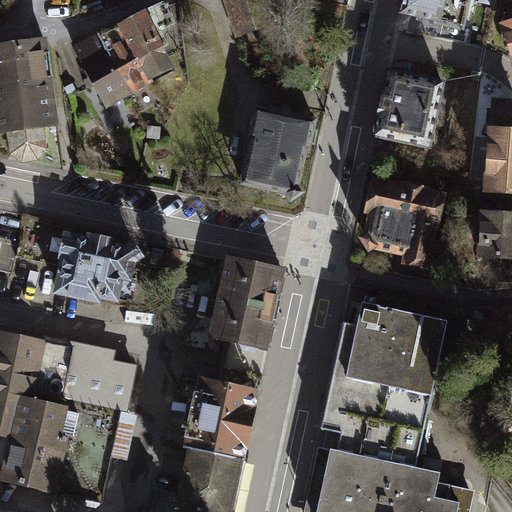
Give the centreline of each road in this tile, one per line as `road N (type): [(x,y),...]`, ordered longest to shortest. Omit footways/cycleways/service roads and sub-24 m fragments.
road 1 (residential): [(0,192),(321,261)]
road 2 (residential): [(135,511),(166,377),(159,351),(0,316)]
road 3 (residential): [(321,261),(267,511)]
road 4 (residential): [(372,43),(321,261)]
road 5 (residential): [(372,43),(449,53),(511,79)]
